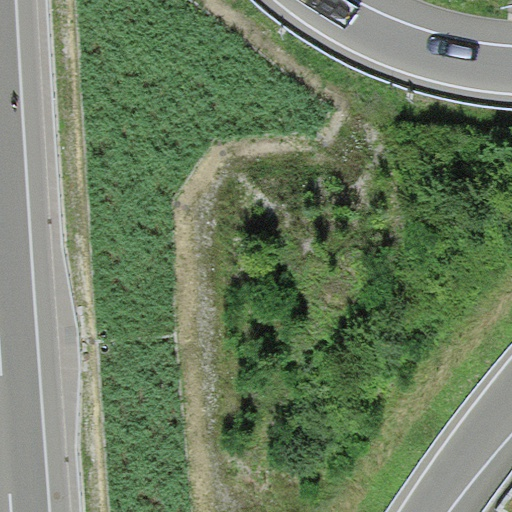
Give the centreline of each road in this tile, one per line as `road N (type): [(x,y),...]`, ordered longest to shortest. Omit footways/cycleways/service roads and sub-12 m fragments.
road 1 (motorway): [(20,511),(0,216)]
road 2 (motorway): [(511,74),(400,48),(315,0)]
